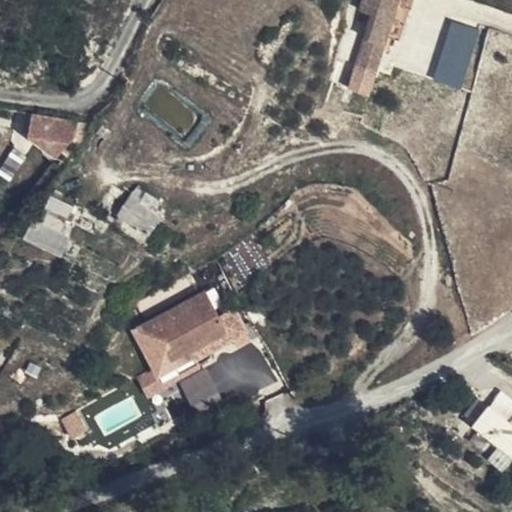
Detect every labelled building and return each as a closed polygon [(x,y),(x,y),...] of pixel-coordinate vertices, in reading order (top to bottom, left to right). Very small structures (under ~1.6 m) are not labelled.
[(372,14),(356,65),(376,71),(387,35),(398,0),(363,0),(360,11),(372,14)] [(398,0),(387,35),(399,38),(410,0),(398,0)] [(454,23),(436,78),(461,86),(479,31),(454,23)] [(52,158),(83,121),(21,117),(20,139),(52,158)] [(106,139),(113,131),(103,124),(97,132),(106,139)] [(159,212),(154,209),(152,212),(140,204),(146,195),(135,187),(118,213),(148,234),(158,217),(157,216),(159,212)] [(46,205),(70,216),(75,205),(51,193),(46,205)] [(152,212),(154,209),(158,203),(146,195),(140,204),(152,212)] [(45,210),(68,221),(70,216),(46,205),(45,210)] [(38,221),(63,233),(68,221),(45,210),(38,221)] [(71,237),(63,233),(38,221),(33,219),(24,236),(63,254),(71,237)] [(191,347),(226,327),(204,288),(134,328),(166,382),(200,363),(196,356),(191,347)] [(231,336),(226,327),(191,347),(196,356),(231,336)] [(182,377),(193,402),(220,389),(209,365),(182,377)] [(490,406),(489,407),(476,424),(511,452),(511,417),(509,421),(490,406)] [(85,430),(75,412),(62,419),(71,438),(85,430)]
